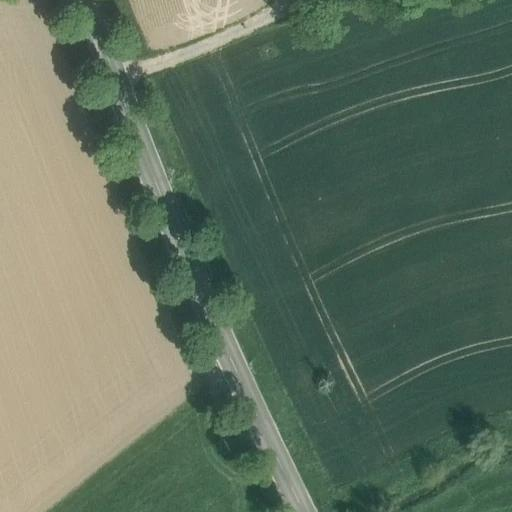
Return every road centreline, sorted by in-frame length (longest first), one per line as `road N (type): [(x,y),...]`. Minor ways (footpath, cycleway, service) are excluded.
road 1 (secondary): [(84,0),(171,230),(309,511)]
road 2 (track): [(110,76),(319,0)]
